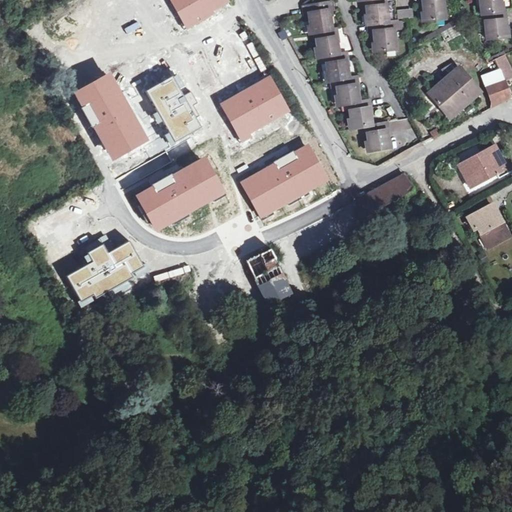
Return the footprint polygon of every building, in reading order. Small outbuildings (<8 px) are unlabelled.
[(227,0),(226,0),(165,0),(183,29),(212,12),(210,9),(227,0)] [(387,0),(370,0),(365,1),(366,8),(368,8),(370,25),(389,23),(387,0)] [(420,0),(420,2),(425,1),(426,20),(446,18),(444,0),(420,0)] [(480,0),(482,14),(485,14),(500,12),(498,0),(480,0)] [(332,3),(318,4),(322,31),(332,30),(329,10),(333,10),(332,3)] [(322,31),(318,4),(303,6),(305,14),(309,14),(310,21),(311,32),(315,32),(322,31)] [(397,20),(413,18),(412,9),(397,10),(397,20)] [(507,12),(500,12),(485,14),(487,39),(506,37),(505,22),(507,23),(507,12)] [(457,23),(454,19),(427,33),(430,38),(457,23)] [(304,34),(311,32),(310,21),(302,22),(304,34)] [(399,22),(389,23),(370,25),(371,34),(375,33),(377,51),(397,48),(395,31),(400,30),(399,22)] [(282,29),(276,33),(281,41),(286,37),(282,29)] [(332,30),(322,31),(315,32),(319,57),(325,56),(338,54),(335,37),(338,37),(338,29),(332,30)] [(490,61),(495,60),(504,56),(502,51),(488,57),(490,61)] [(346,53),(338,54),(325,56),(328,81),(335,79),(347,77),(345,61),(348,61),(346,53)] [(511,78),(511,71),(504,56),(495,60),(499,70),(505,81),(507,80),(511,78)] [(429,93),(449,118),(479,94),(459,68),(429,93)] [(482,76),(486,86),(505,81),(499,70),(482,76)] [(148,140),(111,72),(75,92),(112,159),(148,140)] [(357,76),(347,77),(335,79),(339,104),(348,103),(358,101),(356,85),(358,84),(357,76)] [(201,127),(173,77),(147,91),(176,141),(201,127)] [(288,112),(268,77),(219,103),(240,142),(250,137),(248,133),(288,112)] [(511,98),(505,81),(486,86),(492,104),(511,98)] [(370,99),(358,101),(348,103),(351,128),(365,126),(371,125),(369,109),(371,109),(370,99)] [(392,122),(394,130),(411,127),(409,119),(392,122)] [(387,123),(371,125),(365,126),(369,150),(388,148),(386,131),(388,131),(387,123)] [(433,139),(440,136),(437,128),(430,132),(433,139)] [(327,181),(306,145),(241,183),(262,218),(327,181)] [(493,160),(500,156),(494,147),(488,150),(493,160)] [(493,160),(488,150),(464,163),(475,184),(496,173),(500,178),(509,173),(500,156),(493,160)] [(223,193),(203,158),(135,196),(155,231),(223,193)] [(470,186),(475,184),(464,163),(459,165),(470,186)] [(361,218),(405,194),(414,189),(405,174),(353,202),(361,218)] [(418,197),(414,189),(405,194),(409,202),(418,197)] [(469,217),(475,229),(478,228),(489,247),(509,236),(496,212),(488,216),(485,209),(469,217)] [(130,241),(67,276),(81,302),(144,267),(130,241)] [(245,261),(267,305),(291,294),(269,249),(245,261)]
